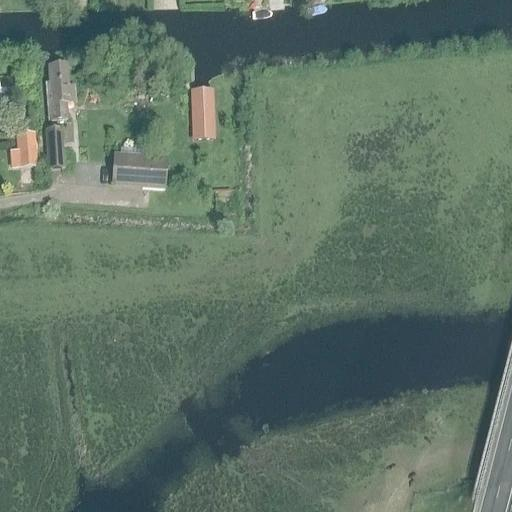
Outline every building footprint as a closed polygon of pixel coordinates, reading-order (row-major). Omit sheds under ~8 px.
[(48,86),(45,86),(46,106),(49,106),(50,123),(67,122),(66,105),(72,105),(70,89),(66,89),(65,69),(46,70),(48,86)] [(0,103),(16,102),(14,79),(0,79),(0,103)] [(210,129),(194,129),(193,129),(194,142),(211,141),(211,129),(210,129)] [(43,131),(47,173),(64,171),(61,130),(43,131)] [(33,135),(16,136),(19,171),(36,169),(33,135)] [(162,193),(164,170),(166,158),(112,155),(110,189),(162,193)]
